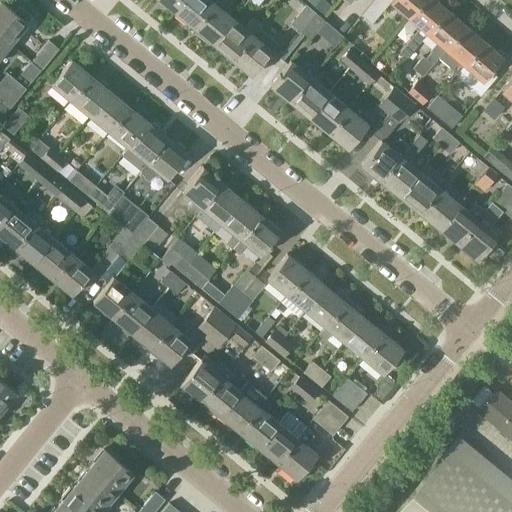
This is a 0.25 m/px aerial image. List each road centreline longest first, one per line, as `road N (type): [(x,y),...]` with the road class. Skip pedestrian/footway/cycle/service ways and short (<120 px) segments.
road 1 (residential): [(468,329),(73,0)]
road 2 (residential): [(322,511),(468,329)]
road 3 (residential): [(237,511),(80,379)]
road 4 (residential): [(0,480),(80,379)]
